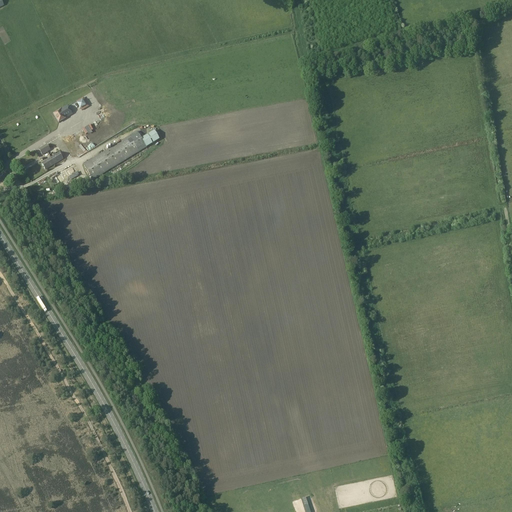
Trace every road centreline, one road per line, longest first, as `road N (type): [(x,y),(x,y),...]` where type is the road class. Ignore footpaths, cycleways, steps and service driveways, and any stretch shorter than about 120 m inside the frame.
road 1 (primary): [(154,511),(97,392),(0,235)]
road 2 (track): [(129,511),(85,416),(0,273)]
